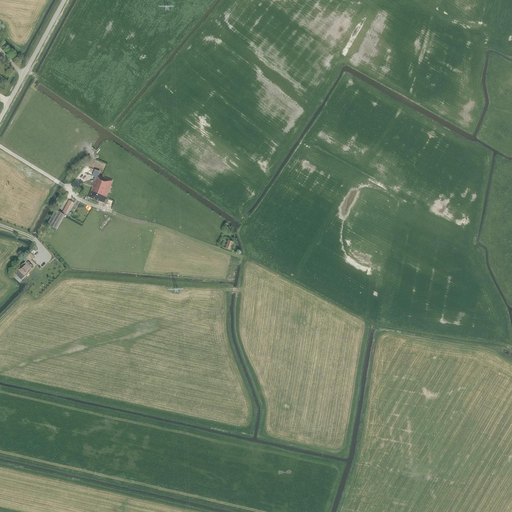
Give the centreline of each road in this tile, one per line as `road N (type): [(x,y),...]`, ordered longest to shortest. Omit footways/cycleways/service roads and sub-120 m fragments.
road 1 (track): [(111,212),(248,259)]
road 2 (tertiary): [(0,118),(64,0)]
